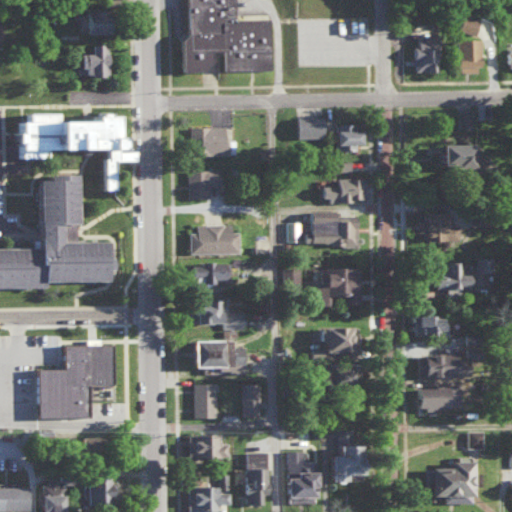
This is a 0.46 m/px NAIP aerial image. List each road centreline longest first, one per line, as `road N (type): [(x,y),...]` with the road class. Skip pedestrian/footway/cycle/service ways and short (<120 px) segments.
road 1 (residential): [(392,511),(384,0)]
road 2 (tertiary): [(153,511),(151,0)]
road 3 (residential): [(511,97),(86,101)]
road 4 (residential): [(153,314),(0,316)]
